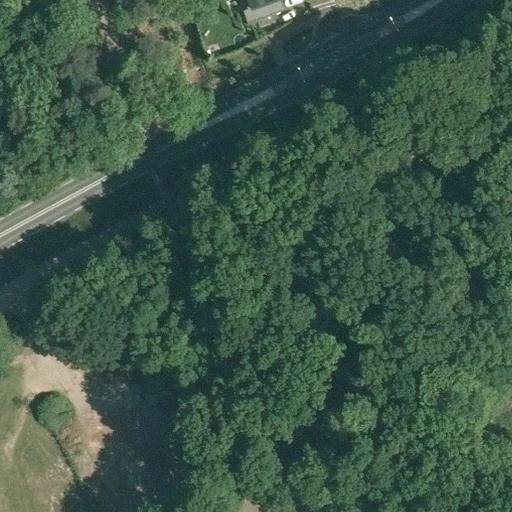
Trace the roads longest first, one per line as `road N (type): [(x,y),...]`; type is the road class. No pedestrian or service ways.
road 1 (unclassified): [(0,297),(511,19)]
road 2 (track): [(445,51),(394,169),(260,422)]
road 3 (secondary): [(0,234),(340,55)]
